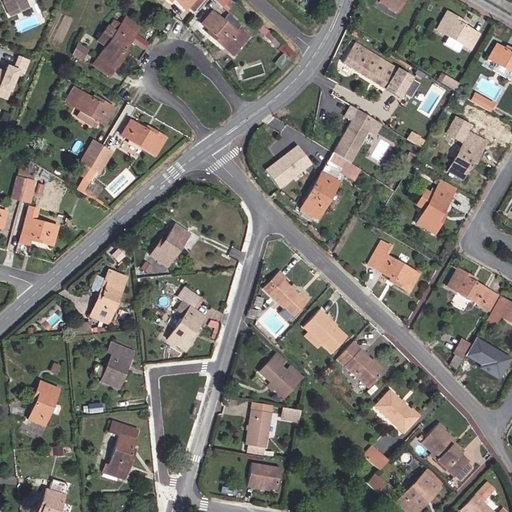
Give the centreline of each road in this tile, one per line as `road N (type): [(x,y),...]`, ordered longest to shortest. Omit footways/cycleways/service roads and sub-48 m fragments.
road 1 (residential): [(498,437),(380,313),(269,215)]
road 2 (residential): [(252,118),(195,50),(163,50),(152,79),(184,105),(208,147)]
road 3 (tertiary): [(39,290),(208,147)]
road 4 (residential): [(223,364),(155,376),(161,483),(183,511)]
road 5 (residential): [(269,215),(223,364)]
road 6 (residential): [(223,364),(184,499)]
